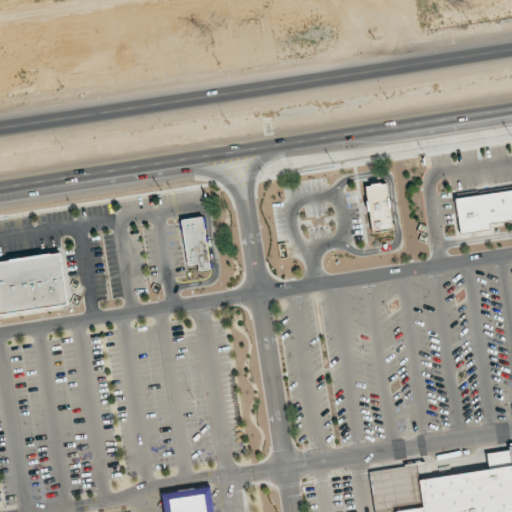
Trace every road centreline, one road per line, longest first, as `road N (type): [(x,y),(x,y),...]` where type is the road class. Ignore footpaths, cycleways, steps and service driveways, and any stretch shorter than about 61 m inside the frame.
road 1 (trunk): [(0,194),(511,111)]
road 2 (trunk): [(511,50),(0,130)]
